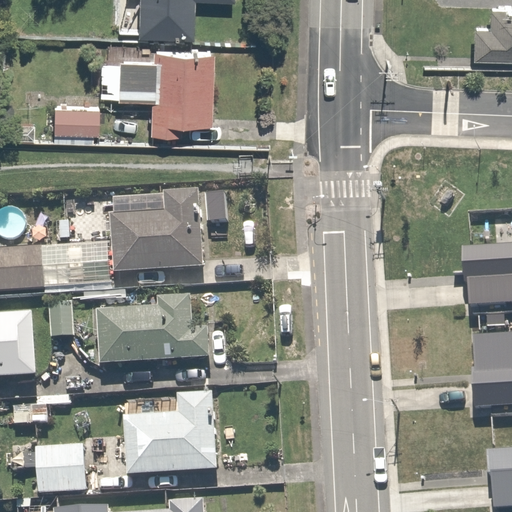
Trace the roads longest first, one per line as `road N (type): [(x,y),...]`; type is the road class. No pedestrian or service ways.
road 1 (tertiary): [(357,511),(340,108)]
road 2 (residential): [(340,108),(511,115)]
